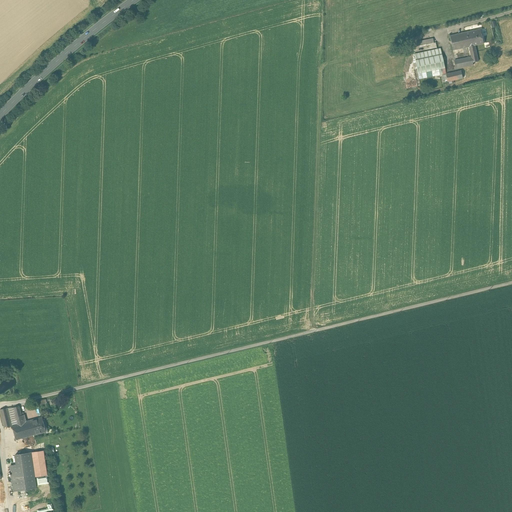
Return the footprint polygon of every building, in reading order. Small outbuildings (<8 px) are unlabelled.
[(473,31),(476,45),(484,43),(481,29),(473,31)] [(476,45),(473,31),(465,33),(468,47),(475,45),(476,45)] [(465,33),(450,36),(453,50),(467,47),(468,47),(465,33)] [(469,57),(454,61),(456,69),(474,65),(473,62),(478,61),(475,45),(468,47),(467,47),(469,57)] [(434,46),(422,49),(423,53),(424,59),(436,56),(434,46)] [(423,53),(414,55),(415,61),(424,59),(423,53)] [(424,59),(415,61),(419,79),(446,73),(442,55),(436,56),(424,59)] [(461,71),(446,74),(447,82),(466,77),(465,70),(461,71)] [(58,397),(51,402),(53,405),(61,401),(58,397)] [(19,406),(13,408),(17,424),(26,422),(24,415),(21,416),(19,406)] [(7,408),(0,409),(0,411),(4,428),(12,426),(8,409),(7,408)] [(12,426),(17,424),(13,408),(8,409),(12,426)] [(42,418),(30,421),(33,435),(46,432),(42,418)] [(17,424),(12,426),(16,440),(33,435),(30,421),(26,422),(17,424)] [(43,451),(30,453),(33,477),(47,475),(43,451)] [(30,453),(15,455),(16,465),(10,466),(14,491),(35,488),(33,477),(30,453)]
